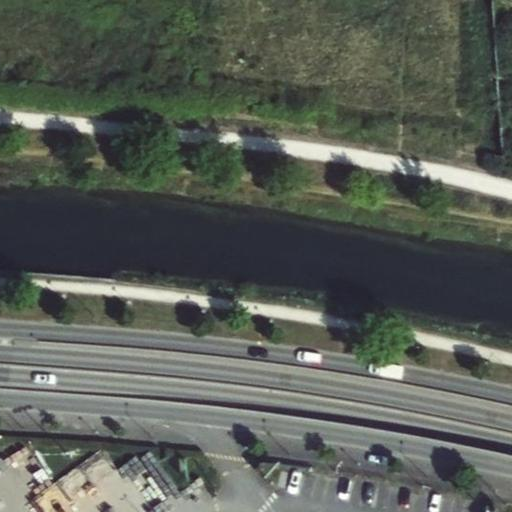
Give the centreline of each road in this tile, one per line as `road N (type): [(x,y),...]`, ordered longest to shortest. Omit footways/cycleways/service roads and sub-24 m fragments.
road 1 (primary): [(0,374),(266,401),(511,445)]
road 2 (primary): [(511,422),(238,374),(0,353)]
road 3 (secondary): [(511,397),(264,353),(0,330)]
road 4 (secondary): [(0,399),(245,420),(511,466)]
